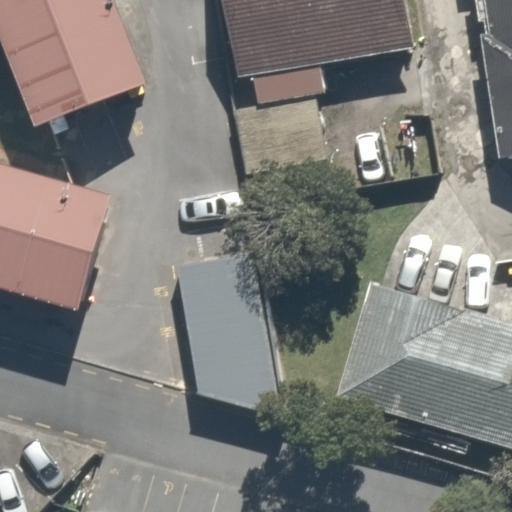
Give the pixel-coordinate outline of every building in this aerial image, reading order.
[(0,0),(0,18),(42,126),(150,85),(117,0),(0,0)] [(431,0),(237,0),(253,87),(441,52),(431,0)] [(511,0),(465,0),(491,168),(511,164),(511,0)] [(122,200),(0,163),(0,284),(89,310),(122,200)] [(261,252),(183,270),(215,401),(300,430),(261,252)] [(511,319),(377,289),(348,420),(511,456),(511,319)]
